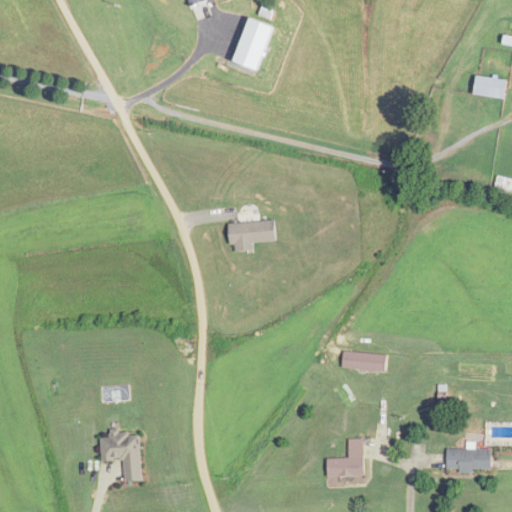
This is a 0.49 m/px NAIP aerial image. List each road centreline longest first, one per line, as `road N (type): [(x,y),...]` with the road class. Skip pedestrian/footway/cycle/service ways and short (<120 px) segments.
road 1 (residential): [(215,511),(199,453),(200,291),(175,212),(136,140)]
road 2 (residential): [(136,140),(60,0)]
